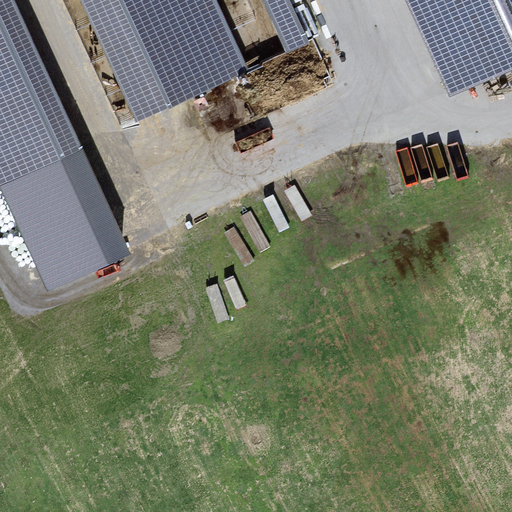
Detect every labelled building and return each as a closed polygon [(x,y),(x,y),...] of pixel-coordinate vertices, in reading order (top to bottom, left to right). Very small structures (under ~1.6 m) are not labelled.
[(12,0),(0,0),(0,187),(79,147),(12,0)] [(212,0),(78,0),(136,125),(245,72),(212,0)] [(307,43),(288,0),(263,0),(288,54),(307,43)] [(511,0),(405,0),(447,91),(511,62),(511,0)] [(305,146),(260,163),(265,176),(310,158),(305,146)]
